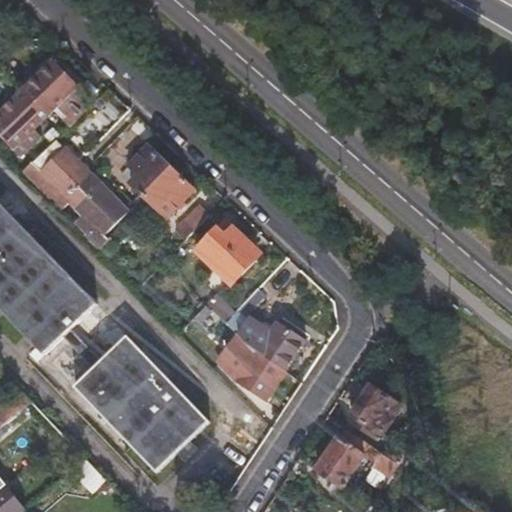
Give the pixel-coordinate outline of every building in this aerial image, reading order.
[(51,63),(20,95),(16,99),(29,112),(40,100),(52,112),(54,109),(62,117),(60,119),(69,127),(84,112),(68,96),(76,87),(51,63)] [(92,104),(76,87),(68,96),(84,112),(92,104)] [(34,131),(44,120),(52,112),(40,100),(29,112),(16,99),(0,115),(0,138),(2,141),(21,158),(41,138),(34,131)] [(96,140),(87,131),(71,147),(79,155),(86,149),(88,149),(96,140)] [(145,197),(172,169),(149,147),(131,167),(141,177),(133,185),(145,197)] [(33,163),(22,173),(51,202),(62,192),(72,203),(76,206),(86,195),(76,185),(88,173),(79,164),(64,149),(41,171),(33,163)] [(141,177),(131,167),(122,175),(133,185),(141,177)] [(195,191),(172,169),(145,197),(168,220),(195,191)] [(74,225),(100,251),(110,241),(105,237),(127,214),(88,173),(76,185),(86,195),(76,206),(84,215),(74,225)] [(179,458),(193,444),(212,426),(129,338),(103,363),(73,332),(99,307),(0,202),(0,311),(45,359),(63,342),(94,373),(75,391),(158,477),(179,458)] [(180,230),(190,239),(211,216),(202,207),(180,230)] [(225,220),(216,228),(224,236),(233,227),(225,220)] [(200,245),(235,279),(254,258),(241,245),(246,240),(245,238),(233,227),(224,236),(216,228),(200,245)] [(254,258),(259,253),(246,240),(241,245),(254,258)] [(248,348),(287,373),(306,343),(277,324),(271,335),(252,323),(247,319),(266,300),(260,294),(228,327),(248,348)] [(237,313),(219,295),(208,306),(217,315),(225,324),(237,313)] [(202,325),(214,313),(208,306),(196,319),(202,325)] [(225,324),(217,315),(211,321),(220,330),(226,324),(225,324)] [(267,403),(287,373),(248,348),(238,362),(250,370),(240,384),(267,403)] [(366,428),(381,438),(401,409),(373,389),(352,418),(366,428)] [(0,406),(0,431),(32,404),(19,390),(0,406)] [(376,444),(381,438),(366,428),(362,434),(376,444)] [(376,470),(391,481),(400,467),(387,458),(350,432),(342,442),(339,440),(316,472),(332,483),(339,488),(342,491),(365,459),(378,468),(376,470)] [(79,467),(87,460),(64,437),(56,444),(79,467)] [(202,453),(193,444),(179,458),(187,466),(202,453)] [(400,467),(406,458),(393,450),(387,458),(400,467)] [(339,488),(332,483),(327,489),(334,494),(339,488)]
